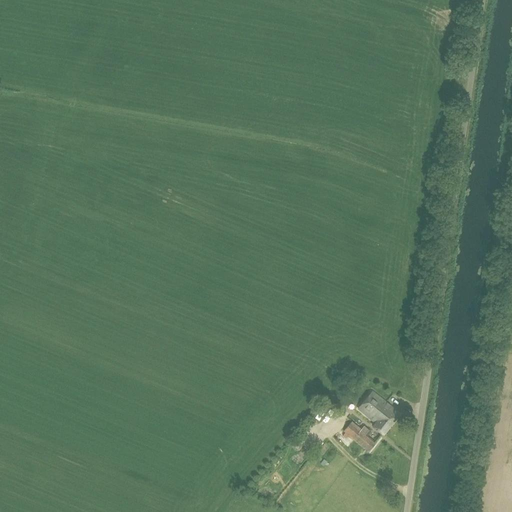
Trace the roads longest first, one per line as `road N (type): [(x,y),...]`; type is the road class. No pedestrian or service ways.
road 1 (unclassified): [(406,511),(482,0)]
road 2 (track): [(459,511),(511,153)]
